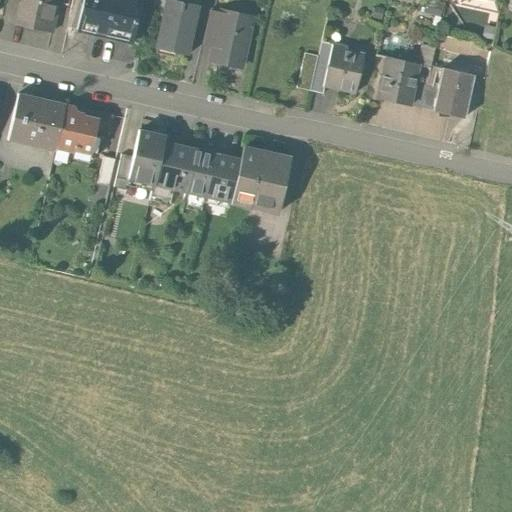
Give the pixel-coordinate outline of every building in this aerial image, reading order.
[(15,0),(9,24),(53,34),(59,7),(54,6),(55,0),(15,0)] [(139,0),(82,0),(76,28),(130,41),(139,0)] [(153,0),(152,6),(166,9),(167,1),(201,9),(202,0),(153,0)] [(201,9),(167,1),(166,9),(155,53),(188,61),(201,9)] [(202,47),(213,49),(221,12),(210,9),(202,47)] [(251,19),(221,12),(213,49),(210,61),(240,68),(251,19)] [(332,44),(320,42),(317,56),(309,91),(323,94),(324,88),(322,87),(332,44)] [(345,47),(332,44),(322,87),(324,88),(353,94),(362,55),(344,51),(345,47)] [(303,53),(295,88),(309,91),(317,56),(303,53)] [(416,66),(385,59),(376,99),(407,106),(413,82),(416,66)] [(472,76),(440,69),(436,88),(430,111),(430,112),(462,119),(472,76)] [(425,85),(413,82),(407,106),(419,109),(425,85)] [(436,88),(425,85),(419,109),(430,111),(436,88)] [(64,106),(18,95),(8,140),(53,151),(54,149),(64,106)] [(111,117),(64,106),(54,149),(93,158),(97,140),(93,139),(94,133),(107,136),(111,117)] [(163,136),(138,130),(131,160),(126,179),(152,185),(162,142),(163,136)] [(188,148),(162,142),(152,185),(178,191),(188,148)] [(289,158),(242,147),(239,160),(229,201),(276,212),(289,158)] [(213,154),(188,148),(178,191),(203,197),(213,154)] [(239,160),(213,154),(203,197),(228,203),(229,201),(239,160)] [(126,179),(131,160),(119,157),(111,190),(123,193),(126,179)] [(113,161),(102,158),(96,186),(106,189),(113,161)]
